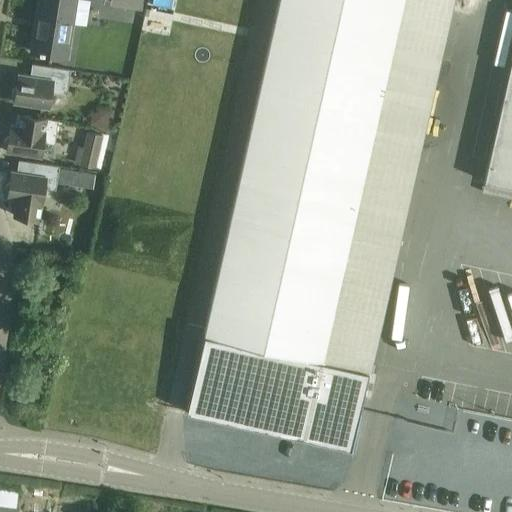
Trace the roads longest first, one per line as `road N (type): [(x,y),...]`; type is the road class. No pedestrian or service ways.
road 1 (tertiary): [(327,511),(104,467),(0,456)]
road 2 (track): [(259,36),(136,9)]
